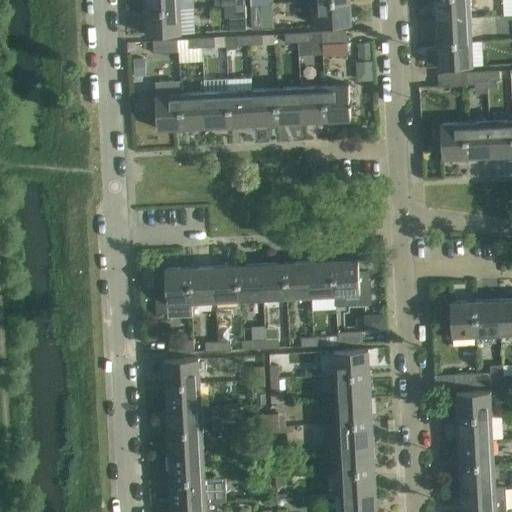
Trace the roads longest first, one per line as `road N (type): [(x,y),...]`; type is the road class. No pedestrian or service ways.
road 1 (residential): [(133,511),(105,0)]
road 2 (residential): [(416,511),(400,213)]
road 3 (residential): [(400,213),(389,0)]
